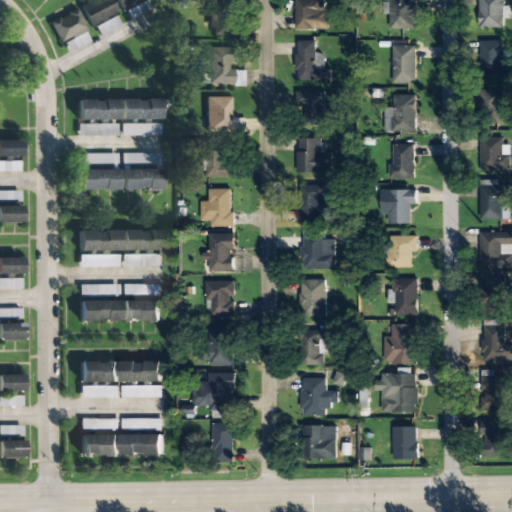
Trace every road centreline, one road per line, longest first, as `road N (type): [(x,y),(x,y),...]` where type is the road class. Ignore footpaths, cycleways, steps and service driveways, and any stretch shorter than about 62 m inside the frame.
road 1 (residential): [(50,504),(48,110),(42,69),(23,27),(0,4)]
road 2 (primary): [(511,496),(0,504)]
road 3 (residential): [(271,500),(264,0)]
road 4 (residential): [(453,497),(447,0)]
